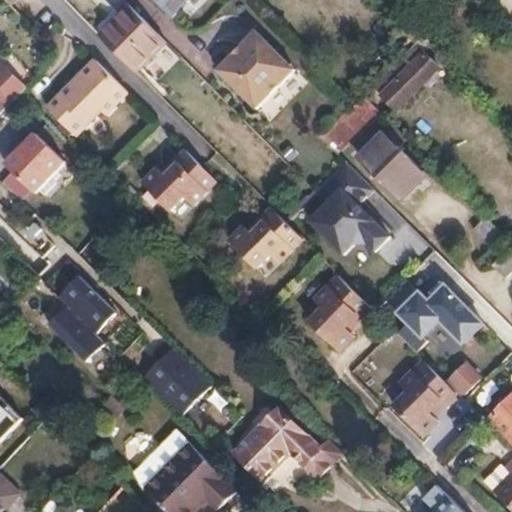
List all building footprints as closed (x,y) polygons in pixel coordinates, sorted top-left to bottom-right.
[(151,0),(170,18),(187,1),(185,0),(151,0)] [(132,6),(102,36),(139,73),(169,44),(132,6)] [(413,43),(363,95),(375,107),(384,98),(396,110),(438,68),(425,55),(434,46),(403,14),(393,23),(413,43)] [(51,46),(66,30),(54,19),(39,34),(51,46)] [(256,29),(216,68),(255,107),(295,68),(256,29)] [(79,92),(56,116),(76,136),(103,108),(107,112),(128,90),(97,58),(70,85),(79,92)] [(0,114),(1,115),(9,106),(0,97),(9,89),(16,97),(26,87),(20,81),(19,82),(4,66),(0,69),(0,114)] [(70,85),(48,108),(56,116),(79,92),(70,85)] [(353,105),(322,137),(340,154),(381,112),(375,107),(363,95),(353,105)] [(16,104),(0,121),(0,126),(10,137),(29,117),(16,104)] [(384,134),(361,158),(403,201),(427,177),(401,151),(411,142),(396,127),(387,136),(384,134)] [(62,161),(30,133),(1,165),(33,193),(62,161)] [(161,165),(144,181),(148,185),(173,210),(188,195),(196,203),(219,180),(206,167),(188,149),(179,157),(182,161),(169,173),(161,165)] [(373,192),(344,162),(309,197),(320,208),(309,220),(344,255),(360,239),(375,254),(393,236),(361,204),(373,192)] [(148,185),(137,196),(152,211),(162,221),(173,210),(148,185)] [(246,223),(231,238),(258,265),(273,251),(282,261),(305,239),(287,221),(272,206),(262,216),(266,220),(254,232),(246,223)] [(485,216),(474,227),(496,249),(507,238),(505,236),(485,216)] [(511,246),(494,264),(506,276),(511,270),(511,246)] [(84,362),(100,346),(96,336),(120,311),(78,270),(51,298),(61,307),(45,324),(84,362)] [(325,306),(311,320),(338,349),(354,334),(344,324),(356,312),(361,316),(371,305),(339,273),(316,296),(325,306)] [(407,278),(387,299),(409,321),(398,332),(417,351),(428,340),(424,336),(440,320),(463,343),(483,323),(441,281),(429,292),(434,297),(430,301),(407,278)] [(210,384),(173,348),(144,378),(181,414),(210,384)] [(410,390),(396,403),(425,432),(438,419),(430,411),(442,399),(445,401),(456,391),(424,359),(401,381),(410,390)] [(465,361),(449,377),(465,393),(481,377),(465,361)] [(0,392),(0,444),(25,418),(0,392)] [(491,419),(488,422),(492,427),(496,423),(511,438),(511,393),(499,406),(492,413),(489,416),(491,419)] [(225,402),(198,431),(211,444),(239,415),(225,402)] [(495,403),(489,409),(492,413),(499,406),(495,403)] [(280,405),(236,450),(262,476),(291,447),(305,461),(321,445),(280,405)] [(192,444),(148,488),(171,511),(196,511),(209,499),(220,510),(240,491),(192,444)] [(511,474),(511,477),(497,492),(511,506),(511,464),(507,469),(511,474)] [(503,465),(486,481),(497,492),(511,477),(511,474),(507,469),(503,465)] [(0,511),(19,494),(0,476),(0,511)] [(436,510),(434,511),(465,511),(437,483),(424,497),(436,510)] [(424,497),(408,511),(434,511),(436,510),(424,497)]
